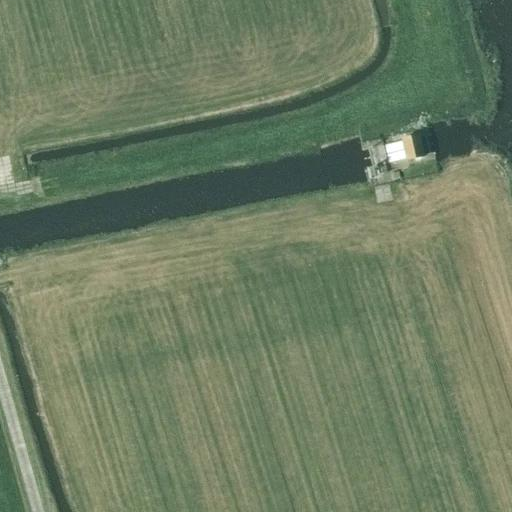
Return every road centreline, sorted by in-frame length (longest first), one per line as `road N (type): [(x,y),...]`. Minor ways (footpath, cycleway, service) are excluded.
road 1 (track): [(0,281),(348,206)]
road 2 (track): [(42,511),(0,355)]
